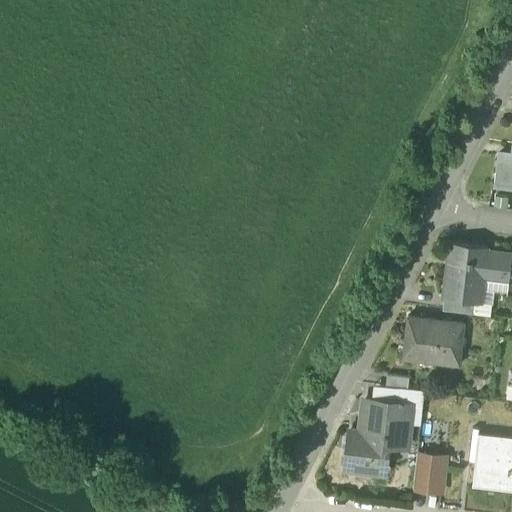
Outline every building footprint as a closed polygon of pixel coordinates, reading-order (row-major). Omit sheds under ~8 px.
[(511,141),(510,154),(497,152),(493,184),(511,186),(511,141)] [(487,245),(449,240),(442,293),(476,298),(481,298),(483,276),(507,279),(510,251),(487,248),(487,245)] [(476,298),(444,294),(442,305),(475,309),(476,298)] [(464,321),(409,314),(404,353),(459,360),(464,321)] [(409,374),(387,372),(385,383),(397,384),(407,386),(409,374)] [(407,386),(397,384),(394,400),(410,402),(410,403),(422,405),(424,388),(407,386)] [(394,400),(365,397),(361,429),(350,428),(346,465),(383,469),(387,434),(406,436),(410,403),(410,402),(394,400)] [(511,434),(478,431),(472,482),(511,486),(511,434)] [(445,453),(417,449),(412,485),(441,489),(445,453)]
